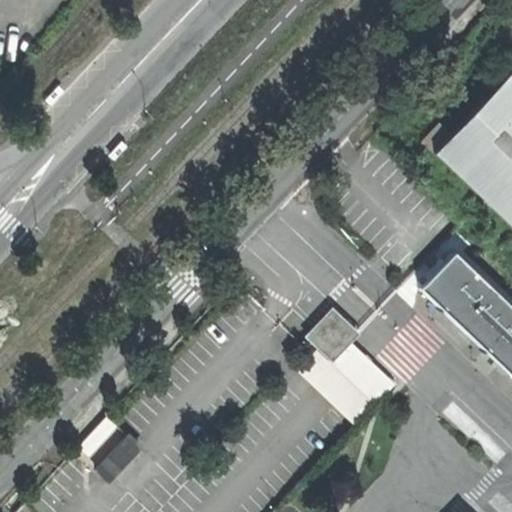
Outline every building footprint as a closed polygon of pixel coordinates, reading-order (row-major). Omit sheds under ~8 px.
[(511,78),(491,58),(456,95),(443,82),(402,125),(415,137),(433,117),(444,128),(430,142),(511,220),(511,78)] [(511,388),(511,321),(448,261),(415,297),(511,388)] [(326,358),(350,334),(332,315),(308,339),(326,358)] [(351,419),(392,383),(377,366),(336,402),(351,419)] [(108,481),(140,446),(128,435),(96,470),(108,481)]
